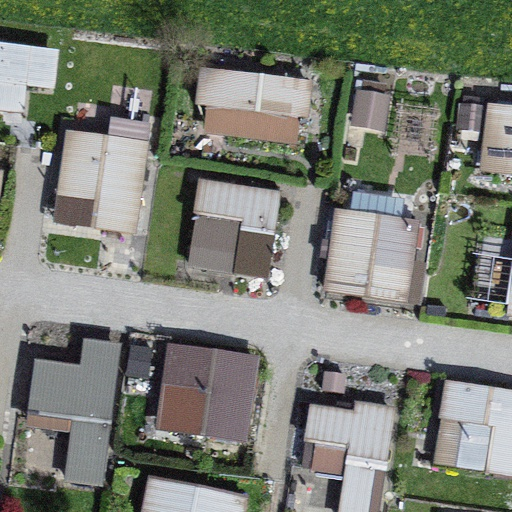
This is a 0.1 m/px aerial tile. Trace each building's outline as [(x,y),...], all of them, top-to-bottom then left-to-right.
[(83,102),(88,63),(0,51),(0,116),(49,123),(53,98),(83,102)] [(227,150),(327,164),(337,94),(236,80),(227,150)] [(354,85),(349,125),(390,130),(395,90),(354,85)] [(130,238),(168,240),(175,135),(147,133),(146,149),(99,146),(95,205),(131,208),(130,238)] [(0,258),(28,262),(39,185),(0,179),(0,258)] [(300,303),(311,204),(241,197),(234,265),(267,268),(264,300),(300,303)] [(444,319),(451,277),(436,274),(442,233),(376,223),(363,307),(444,319)] [(16,311),(0,308),(0,388),(3,389),(16,311)] [(121,354),(116,380),(67,371),(56,427),(109,436),(97,498),(131,504),(158,361),(121,354)] [(199,355),(194,395),(221,399),(216,443),(271,450),(282,366),(199,355)] [(511,398),(476,395),(473,429),(506,433),(501,486),(511,486),(511,398)] [(340,416),(335,452),(377,459),(373,484),(412,490),(423,417),(385,411),(383,423),(340,416)] [(4,511),(18,453),(0,449),(0,511),(4,511)] [(267,511),(269,503),(179,491),(176,511),(267,511)]
